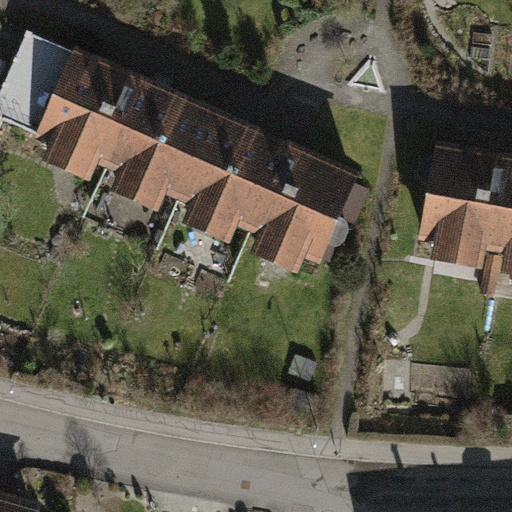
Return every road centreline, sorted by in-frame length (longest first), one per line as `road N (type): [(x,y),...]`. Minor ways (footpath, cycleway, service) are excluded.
road 1 (residential): [(0,431),(324,500)]
road 2 (residential): [(324,500),(511,494)]
